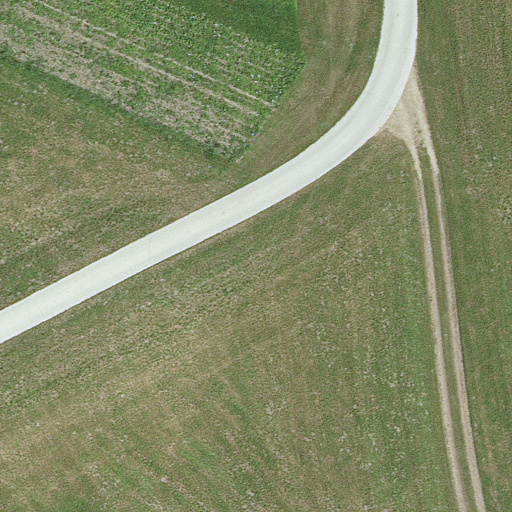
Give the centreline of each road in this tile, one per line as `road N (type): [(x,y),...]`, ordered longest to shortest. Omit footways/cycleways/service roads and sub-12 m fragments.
road 1 (track): [(0,328),(243,203),(344,137),(390,74),(401,0)]
road 2 (track): [(390,74),(426,168),(472,511)]
